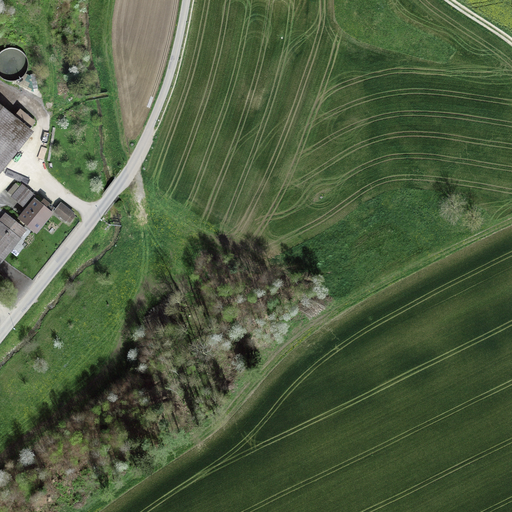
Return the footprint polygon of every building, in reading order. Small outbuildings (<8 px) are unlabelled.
[(0,174),(34,131),(0,103),(0,174)] [(22,188),(13,199),(23,208),(32,197),(22,188)] [(50,212),(37,202),(23,220),(36,230),(50,212)] [(74,214),(61,204),(55,212),(68,222),(74,214)] [(9,216),(0,227),(0,270),(31,234),(9,216)]
